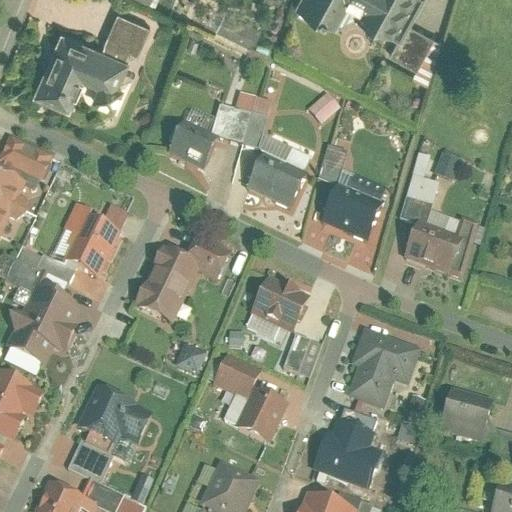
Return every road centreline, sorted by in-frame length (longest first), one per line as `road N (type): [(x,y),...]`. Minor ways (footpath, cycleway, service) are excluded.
road 1 (residential): [(358,294),(166,197)]
road 2 (residential): [(166,197),(0,118)]
road 3 (residential): [(511,351),(358,294)]
